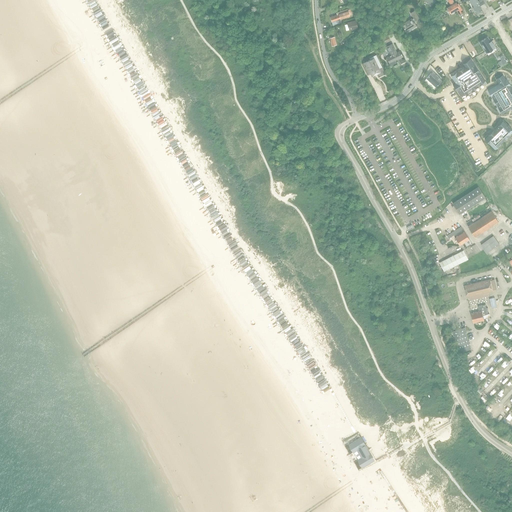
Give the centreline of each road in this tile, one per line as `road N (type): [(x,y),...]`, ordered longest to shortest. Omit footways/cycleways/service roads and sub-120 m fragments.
road 1 (unclassified): [(511,453),(482,431),(458,393),(408,263),(340,139),(339,130),(355,119)]
road 2 (unclassified): [(355,119),(398,99),(427,58),(493,18)]
road 3 (unknown): [(294,0),(348,123)]
road 4 (residential): [(316,0),(326,62),(355,119)]
